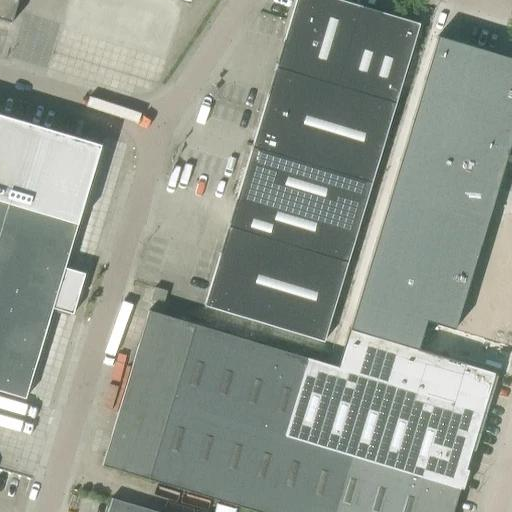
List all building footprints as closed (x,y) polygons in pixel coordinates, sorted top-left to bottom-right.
[(0,0),(0,20),(11,24),(17,0),(173,0),(189,5),(190,0),(0,0)] [(419,23),(340,0),(295,0),(203,306),(323,342),(419,23)] [(147,310),(101,465),(258,511),(451,511),(459,487),(462,487),(468,469),(465,468),(494,374),(465,365),(465,364),(417,350),(426,322),(454,330),(511,137),(511,59),(437,37),(349,329),(348,329),(337,368),(147,310)] [(0,390),(24,398),(52,307),(72,313),(85,272),(64,266),(100,144),(0,113),(0,390)] [(163,303),(167,291),(154,287),(151,300),(163,303)] [(158,511),(111,498),(106,511),(158,511)]
